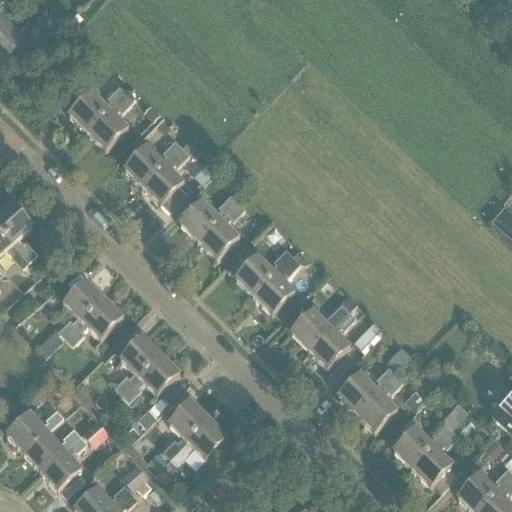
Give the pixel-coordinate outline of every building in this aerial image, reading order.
[(19,38),(7,26),(0,33),(0,68),(3,71),(27,46),(27,45),(37,35),(29,28),(19,38)] [(114,78),(104,68),(85,87),(95,97),(114,78)] [(87,140),(127,100),(120,93),(108,105),(111,108),(106,113),(92,99),(69,122),(87,140)] [(127,100),(87,140),(106,158),(129,135),(115,121),(119,116),(122,119),(134,107),(127,100)] [(161,121),(151,112),(145,119),(154,128),(161,121)] [(143,195),(182,155),(175,148),(163,160),(166,162),(161,167),(147,153),(124,177),(143,195)] [(188,149),(182,155),(189,162),(192,164),(195,164),(200,160),(188,149)] [(182,155),(143,195),(161,213),(184,190),(170,176),(175,171),(178,174),(189,162),(182,155)] [(180,231),(198,249),(238,209),(231,202),(219,214),(222,217),(217,222),(203,208),(180,231)] [(238,209),(198,249),(217,268),(240,244),(226,231),(230,226),(233,228),(245,217),(238,209)] [(0,220),(0,234),(30,268),(38,262),(26,249),(24,251),(19,246),(33,233),(12,210),(0,220)] [(0,262),(6,257),(23,275),(30,268),(0,234),(0,262)] [(254,304),(299,258),(292,251),(274,269),(277,272),(272,277),(258,263),(250,271),(236,285),(235,286),(254,304)] [(311,269),(299,258),(254,304),(272,322),(295,299),(281,285),(286,280),(289,283),(300,271),(307,273),(311,269)] [(241,262),(227,277),(236,285),(250,271),(241,262)] [(66,346),(105,306),(87,288),(64,311),(78,325),(73,330),(70,327),(59,339),(66,346)] [(341,311),(342,312),(349,319),(355,313),(347,305),(341,311)] [(124,324),(105,306),(66,346),(73,354),(85,342),(82,339),(87,334),(101,348),(124,324)] [(349,319),(342,312),(330,324),(333,326),(328,331),(314,317),(291,341),(309,359),(349,319)] [(356,326),(349,319),(309,359),(328,377),(351,354),(337,340),(341,335),(344,338),(356,326)] [(373,329),(354,349),(364,359),(384,339),(373,329)] [(64,346),(55,337),(37,354),(46,364),(64,346)] [(122,402),(162,362),(143,344),(121,367),(134,381),(130,386),(127,383),(115,395),(122,402)] [(413,364),(402,354),(387,369),(397,380),(413,364)] [(180,380),(162,362),(122,402),(129,409),(141,397),(138,395),(143,390),(157,403),(180,380)] [(356,422),(396,382),(389,375),(377,387),(380,389),(375,394),(361,381),(338,404),(356,422)] [(396,382),(356,422),(375,440),(398,417),(384,403),(388,398),(391,401),(403,389),(396,382)] [(415,396),(404,408),(414,418),(425,406),(415,396)] [(511,402),(493,424),(511,441),(511,402)] [(175,448),(163,459),(170,466),(210,426),(192,408),(169,432),(182,445),(178,450),(175,448)] [(444,429),(451,437),(467,420),(457,412),(442,427),(444,429)] [(24,461),(48,439),(64,425),(57,418),(47,427),(48,429),(43,434),(30,420),(7,441),(24,461)] [(413,420),(401,432),(410,441),(422,429),(413,420)] [(228,444),(210,426),(170,466),(177,474),(189,462),(186,459),(191,454),(205,468),(228,444)] [(97,427),(82,440),(94,454),(109,441),(97,427)] [(451,437),(444,429),(432,441),(435,444),(430,449),(416,435),(393,459),(412,477),(451,437)] [(139,440),(132,434),(124,442),(131,448),(139,440)] [(60,452),(48,439),(24,461),(41,479),(80,444),(74,436),(63,446),(65,448),(60,452)] [(458,443),(451,437),(412,477),(430,495),(453,471),(439,458),(444,453),(447,455),(458,443)] [(89,453),(80,444),(41,479),(58,498),(82,477),(72,463),(77,459),(78,461),(89,453)] [(495,447),(485,457),(493,465),(503,455),(495,447)] [(144,490),(149,485),(137,471),(121,485),(133,499),(134,498),(144,490)] [(177,483),(167,472),(157,483),(166,493),(177,483)] [(457,505),(464,511),(485,511),(511,485),(511,479),(508,476),(496,488),(499,490),(494,495),(480,481),(457,505)] [(511,500),(511,485),(485,511),(511,511),(503,504),(508,499),(510,502),(511,500)] [(151,497),(144,490),(134,498),(141,506),(151,497)] [(79,511),(117,511),(131,500),(125,493),(114,502),(116,504),(110,509),(98,495),(79,511)] [(154,494),(149,499),(157,508),(162,503),(154,494)] [(132,511),(138,507),(131,500),(117,511),(132,511)]
